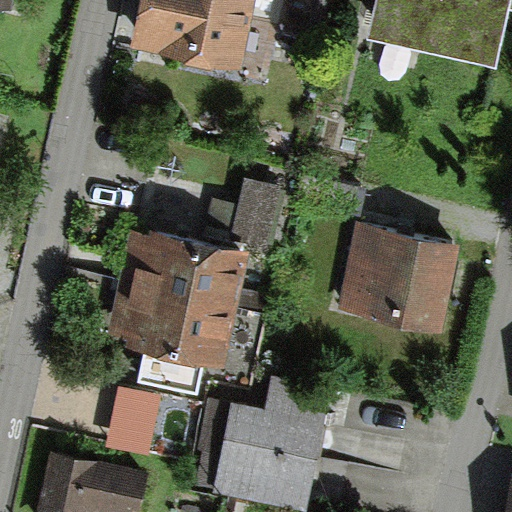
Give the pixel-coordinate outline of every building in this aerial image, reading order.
[(135,0),(127,45),(232,65),(244,0),(135,0)] [(374,0),(368,31),(487,57),(498,0),(374,0)] [(354,186),(295,174),(290,200),(348,212),(354,186)] [(262,256),(277,187),(239,179),(224,247),(242,251),(262,256)] [(355,221),(339,307),(435,326),(452,239),(355,221)] [(117,284),(231,307),(242,251),(224,247),(129,228),(117,284)] [(219,363),(231,307),(117,284),(106,340),(219,363)] [(306,508),(327,386),(268,376),(262,407),(223,400),(208,491),(306,508)] [(180,398),(111,385),(101,439),(170,452),(180,398)] [(131,511),(138,476),(89,467),(91,457),(43,449),(31,511),(131,511)] [(511,511),(511,478),(508,478),(501,511),(511,511)]
